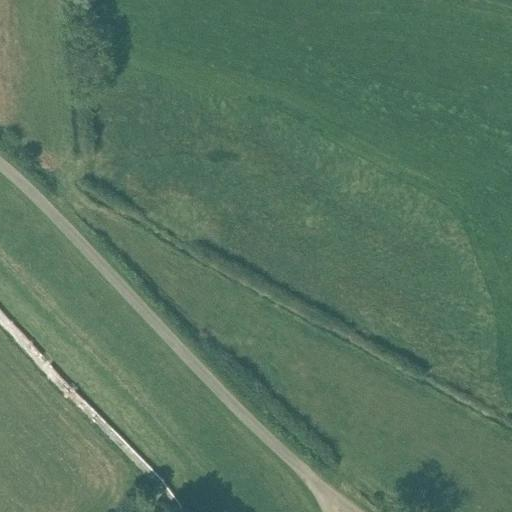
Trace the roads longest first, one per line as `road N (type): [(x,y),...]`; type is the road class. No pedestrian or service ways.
road 1 (unclassified): [(336,498),(243,416),(0,165)]
road 2 (track): [(241,511),(0,251)]
